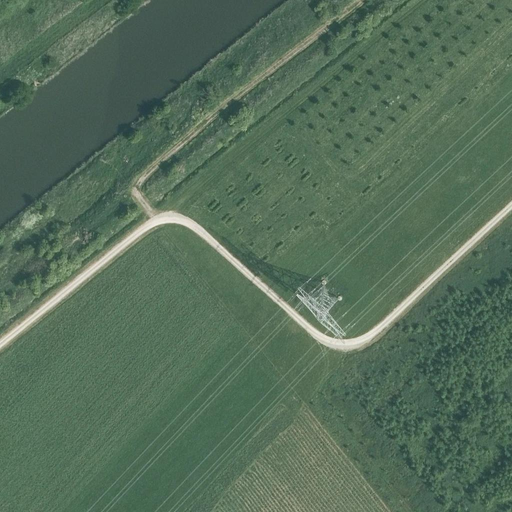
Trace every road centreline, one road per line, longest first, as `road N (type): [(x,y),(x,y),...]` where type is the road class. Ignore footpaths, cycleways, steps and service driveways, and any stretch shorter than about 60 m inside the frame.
road 1 (track): [(511,206),(357,343),(326,341),(185,221),(170,217),(152,221),(0,344)]
road 2 (track): [(361,0),(145,173),(138,191),(158,219)]
